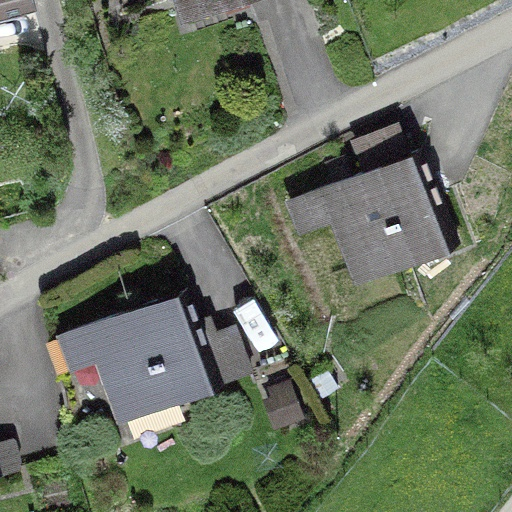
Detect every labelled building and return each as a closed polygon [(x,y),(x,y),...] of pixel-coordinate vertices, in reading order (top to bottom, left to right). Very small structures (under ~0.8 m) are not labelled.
[(178,0),(181,8),(203,0),(178,0)] [(423,142),(323,180),(358,273),(459,234),(423,142)] [(207,332),(190,285),(92,319),(123,406),(221,371),(207,332)] [(237,322),(207,332),(221,371),(251,361),(237,322)] [(301,412),(288,377),(271,383),(274,391),(265,394),(275,421),(301,412)]
